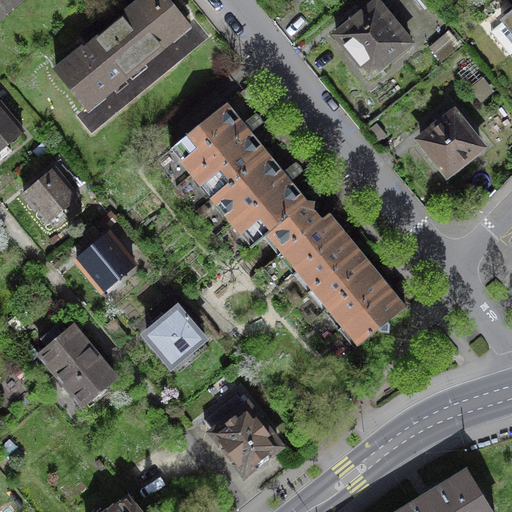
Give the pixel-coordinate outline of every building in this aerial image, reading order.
[(99,39),(128,75),(172,39),(170,37),(185,24),(165,0),(142,0),(128,12),(129,14),(99,39)] [(352,23),(336,36),(369,76),(409,43),(376,3),(363,14),(360,11),(350,20),(352,23)] [(511,11),(501,21),(511,34),(511,11)] [(128,75),(99,39),(84,51),(82,49),(56,71),(85,106),(100,94),(102,96),(128,75)] [(0,106),(0,159),(10,151),(6,145),(22,132),(0,106)] [(221,107),(174,146),(195,171),(242,132),(221,107)] [(442,123),(420,140),(447,174),(480,147),(453,114),(451,116),(446,110),(437,117),(442,123)] [(242,132),(195,171),(215,195),(262,156),(242,132)] [(262,156),(215,195),(235,219),(282,180),(262,156)] [(53,169),(23,195),(46,222),(49,220),(53,226),(65,216),(61,211),(77,197),(53,169)] [(282,180),(235,219),(255,243),(263,236),(302,204),(282,180)] [(279,255),(281,253),(317,222),(309,214),(314,209),(314,201),(306,200),(302,204),(263,236),(279,255)] [(317,222),(281,253),(297,271),(339,235),(324,217),(317,222)] [(109,236),(78,261),(101,289),(104,287),(108,292),(120,282),(116,277),(132,264),(129,260),(135,255),(118,235),(112,240),(109,236)] [(339,235),(297,271),(312,289),(355,254),(339,235)] [(355,254),(312,289),(327,308),(370,273),(355,254)] [(370,273),(327,308),(342,326),(385,291),(370,273)] [(385,291),(342,326),(358,346),(378,330),(380,333),(389,332),(390,324),(387,322),(401,310),(385,291)] [(46,293),(25,308),(33,320),(55,305),(46,293)] [(156,327),(147,335),(172,364),(174,362),(177,366),(189,356),(186,352),(201,339),(176,310),(166,319),(161,313),(152,322),(156,327)] [(48,346),(40,353),(83,404),(114,378),(72,327),(62,336),(55,328),(42,339),(48,346)] [(277,446),(246,407),(237,414),(228,401),(204,420),(244,472),(255,463),(259,462),(265,458),(266,454),(277,446)] [(490,511),(467,474),(404,511),(490,511)] [(143,511),(130,496),(113,509),(111,507),(104,511),(143,511)]
